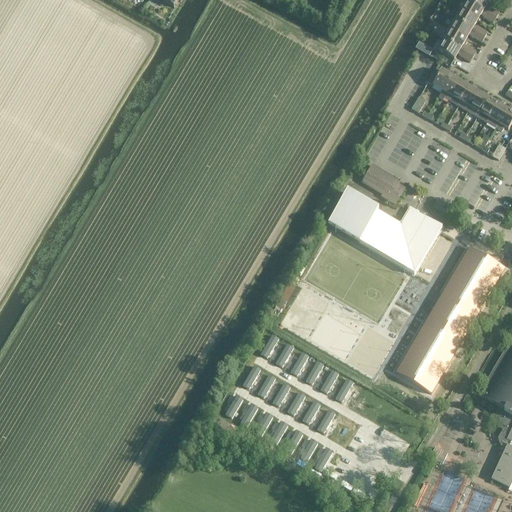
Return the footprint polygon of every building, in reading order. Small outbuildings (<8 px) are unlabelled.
[(160,0),(173,8),(178,0),(160,0)] [(467,0),(466,2),(496,19),(499,14),(486,6),(488,1),(486,0),(467,0)] [(461,12),(477,21),(480,16),(493,24),(496,19),(466,2),(461,12)] [(455,22),(484,39),(487,34),(474,26),(477,21),(461,12),(455,22)] [(449,31),(465,41),(468,36),(481,44),(484,39),(455,22),(449,31)] [(443,41),(473,58),(475,54),(462,46),(465,41),(449,31),(443,41)] [(473,58),(443,41),(437,52),(453,61),(456,56),(470,63),(473,58)] [(424,46),(419,43),(415,49),(420,52),(424,46)] [(434,72),(428,83),(433,86),(432,86),(442,92),(451,77),(441,71),(439,75),(434,72)] [(444,99),(449,102),(460,83),(451,77),(442,92),(438,99),(443,102),(444,99)] [(460,83),(449,102),(458,107),(469,88),(460,83)] [(469,88),(458,107),(467,113),(479,93),(469,88)] [(479,93),(467,113),(477,118),(488,99),(479,93)] [(411,110),(418,115),(425,102),(418,98),(411,110)] [(477,118),(486,124),(498,105),(488,99),(477,118)] [(498,105),(486,124),(495,129),(507,110),(498,105)] [(511,113),(507,110),(495,129),(502,133),(504,129),(508,131),(511,123),(511,113)] [(482,152),(484,148),(489,140),(484,137),(477,149),(482,152)] [(499,146),(491,158),(498,162),(505,150),(499,146)] [(382,196),(381,198),(395,206),(405,189),(398,185),(399,183),(372,167),(362,184),(382,196)] [(442,229),(409,209),(400,225),(346,193),(328,225),(414,276),(442,229)] [(428,320),(395,375),(431,395),(504,270),(469,249),(439,300),(427,320),(428,320)] [(266,358),(277,339),(271,335),(260,354),(266,358)] [(511,337),(477,396),(497,408),(494,412),(491,418),(493,425),(493,426),(502,431),(497,439),(499,445),(506,449),(503,454),(492,478),(491,480),(508,487),(509,487),(511,479),(511,337)] [(281,366),(292,347),(286,344),(275,363),(281,366)] [(296,375),(307,356),(301,352),(290,372),(296,375)] [(311,384),(322,365),(316,361),(305,380),(311,384)] [(248,389),(259,370),(253,366),(241,385),(248,389)] [(326,393),(337,374),(331,370),(320,389),(326,393)] [(263,398),(274,379),(268,375),(257,394),(263,398)] [(341,402),(353,383),(346,379),(335,398),(341,402)] [(278,406),(289,387),(283,384),(272,403),(278,406)] [(293,415),(304,396),(298,392),(287,411),(293,415)] [(230,420),(241,401),(234,397),(223,416),(230,420)] [(308,424),(319,405),(313,401),(302,420),(308,424)] [(245,429),(256,410),(249,406),(238,425),(245,429)] [(323,433),(334,414),(328,410),(317,429),(323,433)] [(260,438),(271,418),(265,415),(253,434),(260,438)] [(275,446),(286,427),(280,424),(268,443),(275,446)] [(290,455),(301,436),(295,432),(283,451),(290,455)] [(305,464),(316,445),(310,441),(299,460),(305,464)] [(435,448),(432,455),(445,460),(447,454),(435,448)] [(320,473),(331,454),(325,450),(314,469),(320,473)] [(442,466),(445,460),(435,456),(433,461),(442,466)]
